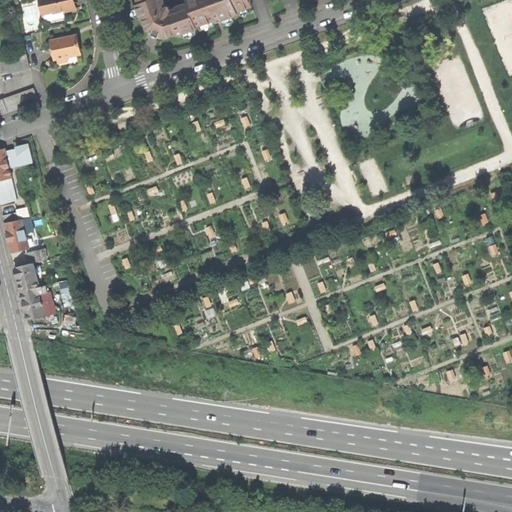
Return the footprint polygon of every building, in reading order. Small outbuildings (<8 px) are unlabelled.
[(40,0),(44,16),(45,16),(64,12),(73,10),(70,0),(40,0)] [(197,29),(196,27),(188,4),(171,10),(169,6),(165,8),(162,0),(137,0),(139,4),(136,5),(142,19),(143,19),(147,30),(156,34),(161,36),(166,39),(176,35),(177,36),(197,29)] [(196,27),(216,20),(208,0),(186,0),(188,4),(196,27)] [(238,15),(237,12),(232,0),(208,0),(216,20),(217,22),(220,21),(233,17),(238,15)] [(232,0),(237,12),(252,6),(249,0),(232,0)] [(65,16),(64,12),(45,16),(45,20),(65,16)] [(76,35),(51,41),(55,59),(80,54),(78,45),(76,35)] [(26,54),(0,59),(0,73),(1,74),(30,68),(26,54)] [(34,88),(0,100),(0,115),(39,102),(34,88)] [(247,116),(241,118),(245,127),(250,125),(247,116)] [(224,119),(215,122),(217,128),(226,124),(224,119)] [(198,120),(193,122),(197,132),(202,130),(198,120)] [(0,180),(9,179),(12,178),(5,149),(0,150),(0,180)] [(267,149),(262,151),(266,160),(271,158),(267,149)] [(150,150),(145,152),(148,161),(153,159),(150,150)] [(112,151),(103,154),(105,160),(114,156),(112,151)] [(180,153),(174,155),(178,164),(183,162),(180,153)] [(247,177),(242,179),(246,188),(251,186),(247,177)] [(0,204),(0,207),(15,203),(9,179),(0,180),(0,204)] [(92,184),(87,186),(90,195),(96,193),(92,184)] [(157,185),(147,189),(150,194),(159,191),(157,185)] [(212,192),(207,194),(211,203),(216,201),(212,192)] [(496,192),(491,194),(495,203),(500,201),(496,192)] [(0,207),(4,223),(19,220),(15,203),(0,207)] [(114,203),(108,205),(112,214),(117,212),(114,203)] [(440,207),(435,209),(439,218),(444,216),(440,207)] [(132,210),(126,212),(130,221),(135,219),(132,210)] [(285,212),(280,214),(284,224),(289,221),(285,212)] [(485,213),(480,215),(483,224),(489,222),(485,213)] [(31,217),(22,219),(25,233),(34,231),(31,217)] [(11,252),(28,248),(25,233),(22,219),(19,220),(4,223),(8,238),(11,252)] [(268,221),(262,223),(266,232),(271,230),(268,221)] [(212,225),(207,227),(210,236),(215,234),(212,225)] [(429,228),(424,230),(428,239),(433,237),(429,228)] [(396,229),(386,232),(388,238),(398,234),(396,229)] [(234,241),(229,243),(232,252),(238,250),(234,241)] [(496,244),(490,246),(494,255),(499,253),(496,244)] [(161,245),(151,248),(153,254),(163,250),(161,245)] [(26,254),(29,264),(33,263),(47,260),(44,249),(26,254)] [(353,256),(348,258),(352,268),(357,265),(353,256)] [(127,257),(122,260),(126,269),(131,267),(127,257)] [(373,260),(368,262),(372,272),(377,269),(373,260)] [(439,262),(433,264),(437,273),(442,271),(439,262)] [(18,280),(20,291),(39,287),(33,263),(29,264),(15,267),(18,280)] [(468,273),(463,275),(467,285),(472,283),(468,273)] [(258,275),(249,279),(251,284),(260,281),(258,275)] [(62,294),(70,291),(68,281),(59,284),(62,294)] [(323,281),(318,283),(322,292),(327,290),(323,281)] [(385,282),(375,285),(377,291),(387,287),(385,282)] [(28,320),(45,316),(39,294),(48,292),(47,285),(39,287),(20,291),(24,306),(28,320)] [(54,313),(56,313),(51,291),(48,292),(39,294),(45,316),(46,315),(54,313)] [(292,291),(287,293),(290,302),(296,300),(292,291)] [(208,296),(203,298),(207,307),(212,305),(208,296)] [(237,298),(228,302),(230,307),(240,304),(237,298)] [(415,300),(410,302),(414,311),(419,309),(415,300)] [(331,303),(326,305),(329,314),(335,312),(331,303)] [(56,323),(54,313),(46,315),(48,324),(56,323)] [(375,314),(370,316),(374,325),(379,323),(375,314)] [(306,316),(296,320),(299,325),(308,322),(306,316)] [(179,323),(174,325),(178,334),(183,332),(179,323)] [(409,324),(404,326),(408,335),(413,333),(409,324)] [(431,325),(422,329),(424,334),(433,331),(431,325)] [(489,326),(484,328),(488,337),(493,335),(489,326)] [(465,333),(460,335),(464,344),(469,342),(465,333)] [(373,339),(368,341),(371,351),(377,348),(373,339)] [(273,340),(267,342),(271,351),(276,349),(273,340)] [(358,344),(353,346),(357,355),(362,353),(358,344)] [(257,346),(252,348),(256,357),(261,355),(257,346)] [(511,358),(509,350),(503,352),(507,362),(511,359),(511,358)] [(488,365),(482,367),(486,376),(491,374),(488,365)] [(452,369),(447,371),(451,380),(456,378),(452,369)]
